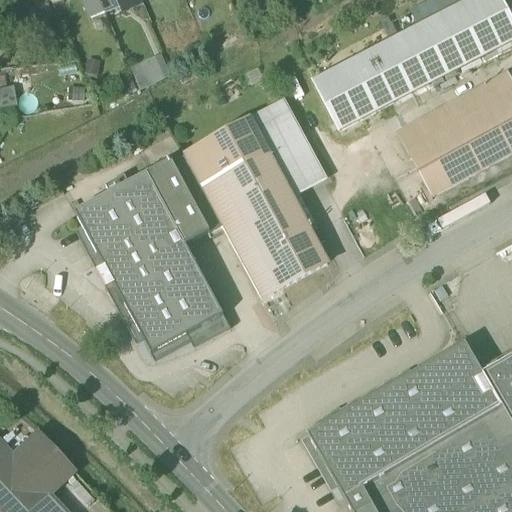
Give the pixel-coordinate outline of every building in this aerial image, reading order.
[(88,4),(86,0),(79,0),(89,22),(104,15),(101,8),(90,14),(86,5),(88,4)] [(101,8),(98,0),(97,0),(86,0),(88,4),(86,5),(90,14),(101,8)] [(98,0),(101,8),(104,15),(105,16),(115,12),(109,0),(98,0)] [(109,0),(115,12),(117,16),(143,5),(141,0),(109,0)] [(314,87),(339,134),(511,44),(511,30),(496,0),(482,0),(478,2),(419,33),(314,87)] [(439,0),(410,16),(419,33),(478,2),(476,0),(439,0)] [(55,20),(48,6),(42,8),(46,16),(28,19),(29,25),(55,20)] [(171,80),(161,57),(129,72),(140,94),(171,80)] [(100,64),(87,62),(84,77),(98,79),(100,64)] [(399,137),(433,200),(511,156),(511,90),(506,79),(399,137)] [(131,82),(117,88),(122,100),(137,94),(131,82)] [(0,92),(0,110),(13,108),(16,108),(14,90),(7,91),(0,92)] [(84,90),(67,90),(67,104),(84,104),(84,90)] [(0,110),(0,122),(15,120),(13,108),(0,110)] [(282,109),(250,126),(269,161),(289,199),(321,182),(282,109)] [(185,162),(203,197),(269,161),(250,126),(185,162)] [(327,268),(313,242),(309,235),(299,217),(289,199),(269,161),(203,197),(207,203),(214,217),(222,232),(261,304),(327,268)] [(172,168),(194,210),(207,203),(203,197),(185,162),(172,168)] [(209,238),(202,224),(194,210),(172,168),(171,166),(129,189),(110,199),(75,218),(82,232),(105,275),(100,277),(101,282),(103,285),(105,289),(108,292),(113,289),(143,346),(151,360),(177,346),(223,321),(185,251),(209,238)] [(105,190),(110,199),(129,189),(124,180),(105,190)] [(214,217),(207,203),(194,210),(202,224),(214,217)] [(306,213),(299,217),(309,235),(315,231),(306,213)] [(209,238),(222,232),(214,217),(202,224),(209,238)] [(315,231),(309,235),(313,242),(320,238),(316,231),(315,231)] [(98,288),(106,293),(108,292),(105,289),(103,285),(101,282),(100,277),(105,275),(82,232),(75,236),(98,278),(98,288)] [(113,289),(108,292),(106,293),(136,350),(143,346),(113,289)] [(229,333),(223,321),(177,346),(185,349),(191,346),(194,347),(209,339),(214,341),(229,333)] [(177,346),(151,360),(155,367),(191,348),(194,354),(230,334),(229,333),(214,341),(209,339),(194,347),(191,346),(185,349),(177,346)] [(344,502),(349,511),(366,511),(371,510),(372,511),(511,511),(511,430),(483,380),(479,374),(464,349),(411,379),(308,439),(307,440),(308,440),(344,502)] [(511,354),(479,374),(483,380),(511,363),(511,354)] [(511,363),(483,380),(511,430),(511,363)] [(308,439),(411,379),(408,374),(305,434),(308,439)] [(13,462),(0,447),(0,511),(60,511),(49,499),(74,475),(39,437),(13,462)] [(344,502),(308,440),(301,444),(337,506),(344,502)]
